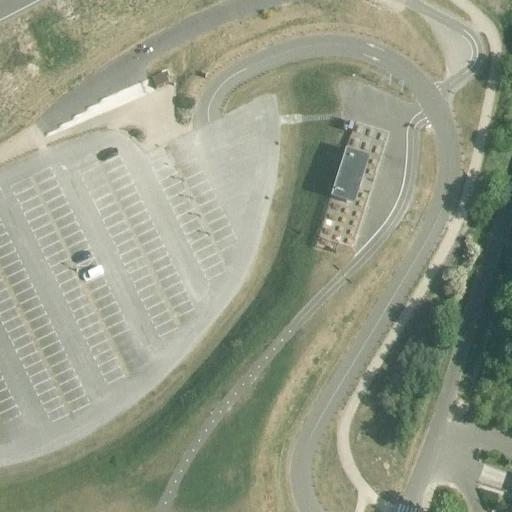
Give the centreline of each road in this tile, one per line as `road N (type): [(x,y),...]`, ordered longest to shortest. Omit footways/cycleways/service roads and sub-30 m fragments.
road 1 (unclassified): [(310,511),(300,479),(314,428),(435,225),(447,187),(449,155),(430,100)]
road 2 (unclassified): [(410,511),(511,198)]
